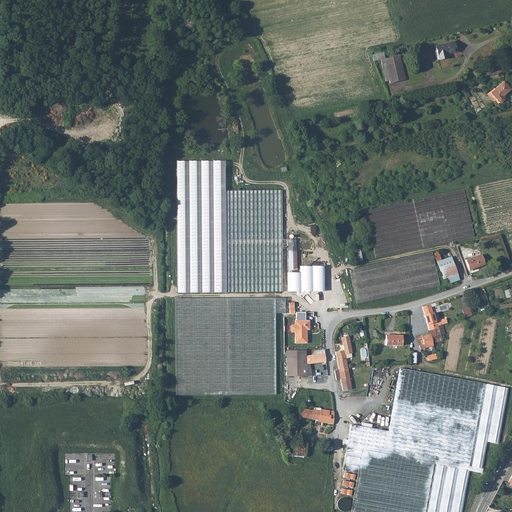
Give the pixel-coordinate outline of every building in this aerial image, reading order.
[(446,53),(456,51),(454,42),(435,46),(438,59),(447,57),(446,53)] [(383,53),(377,54),(371,55),(373,61),(378,60),(380,59),(385,58),(383,53)] [(405,80),(400,55),(385,58),(380,59),(382,66),(386,65),(389,80),(390,83),(405,80)] [(502,96),(511,89),(503,81),(490,93),(495,98),(499,102),(501,102),(504,100),(504,98),(502,96)] [(487,94),(493,101),(495,98),(490,93),(489,92),(487,94)] [(367,210),(377,257),(475,237),(465,189),(367,210)] [(282,190),(174,191),(175,293),(282,291),(282,190)] [(289,270),(297,268),(296,239),(287,239),(288,271),(289,270)] [(362,261),(363,260),(360,248),(359,249),(354,250),(357,262),(362,261)] [(439,285),(432,252),(349,270),(356,303),(439,285)] [(469,270),(484,264),(481,254),(465,260),(469,270)] [(441,260),(437,261),(439,267),(453,262),(451,256),(441,260)] [(453,262),(439,267),(443,279),(447,277),(449,283),(459,279),(453,262)] [(300,272),(289,272),(289,292),(325,291),(325,266),(300,267),(300,272)] [(483,288),(477,290),(480,298),(486,296),(483,288)] [(275,297),(174,298),(175,395),(276,394),(275,313),(285,313),(285,297),(275,297)] [(430,304),(422,307),(424,315),(425,315),(426,316),(425,316),(429,330),(438,327),(437,326),(442,324),(445,323),(443,319),(435,321),(430,307),(430,304)] [(463,309),(464,317),(472,315),(471,308),(463,309)] [(309,320),(295,320),(295,324),(295,332),(295,343),(307,342),(306,329),(309,329),(309,320)] [(437,326),(438,327),(429,330),(430,334),(431,334),(433,343),(442,341),(441,335),(445,333),(442,324),(437,326)] [(433,343),(431,334),(430,334),(421,336),(424,344),(419,345),(420,349),(424,349),(424,348),(429,347),(428,346),(428,344),(433,343)] [(335,351),(339,370),(347,369),(345,354),(352,353),(348,335),(341,337),(344,350),(335,351)] [(402,345),(402,335),(386,335),(386,345),(402,345)] [(306,350),(286,350),(287,376),(311,376),(311,371),(311,370),(309,364),(312,364),(311,355),(310,355),(306,356),(306,352),(306,350)] [(326,362),(325,354),(316,355),(311,355),(312,364),(317,363),(326,362)] [(484,383),(400,368),(389,431),(385,451),(384,451),(362,447),(358,472),(350,511),(425,511),(435,460),(469,466),(484,383)] [(339,370),(334,371),(336,380),(340,379),(343,390),(350,389),(352,389),(347,369),(339,370)] [(508,387),(484,383),(469,466),(435,460),(425,511),(462,511),(470,471),(482,473),(488,442),(498,444),(508,387)] [(333,423),(334,413),(333,413),(334,411),(320,410),(316,410),(300,408),(298,417),(316,419),(315,423),(316,424),(322,425),(323,424),(324,421),(333,423)] [(358,472),(362,447),(384,451),(385,451),(389,431),(351,424),(347,444),(343,470),(358,472)] [(299,443),(296,456),(303,457),(305,444),(299,443)]
